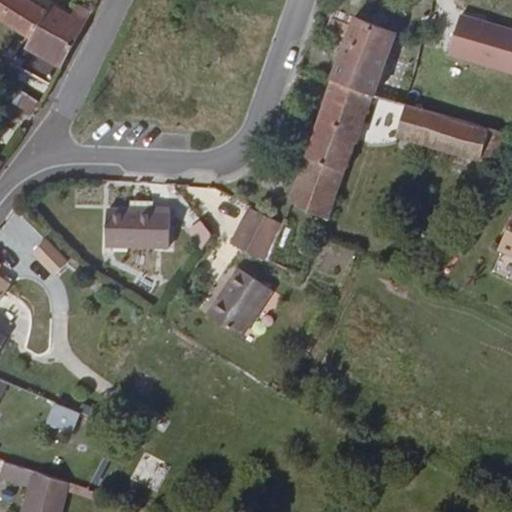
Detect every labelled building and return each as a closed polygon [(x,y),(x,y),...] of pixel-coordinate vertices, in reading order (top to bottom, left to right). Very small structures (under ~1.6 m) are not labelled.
[(33,29),(43,12),(24,0),(0,0),(0,23),(27,38),(33,29)] [(344,38),(330,78),(371,92),(382,62),(393,31),(334,9),(325,31),(344,38)] [(62,58),(75,34),(43,12),(33,29),(53,41),(50,49),(62,58)] [(57,67),(62,58),(50,49),(53,41),(33,29),(27,38),(21,46),(57,67)] [(371,92),(392,99),(401,69),(382,62),(371,92)] [(371,92),(330,78),(288,198),(325,215),(371,92)] [(499,168),(508,133),(404,103),(395,137),(499,168)] [(262,257),(280,221),(247,205),(229,240),(262,257)] [(169,249),(170,210),(153,210),(150,206),(128,206),(127,214),(107,213),(106,248),(169,249)] [(511,219),(499,251),(511,257),(511,219)] [(187,230),(200,248),(209,235),(198,221),(187,230)] [(55,276),(68,263),(46,243),(34,255),(55,276)] [(0,344),(12,324),(0,316),(0,290),(3,285),(0,283),(0,266),(6,256),(0,251),(0,344)] [(250,334),(280,290),(241,266),(212,310),(250,334)] [(54,405),(46,423),(72,434),(80,415),(54,405)] [(57,511),(62,485),(93,494),(96,488),(0,455),(0,470),(27,481),(21,511),(57,511)]
